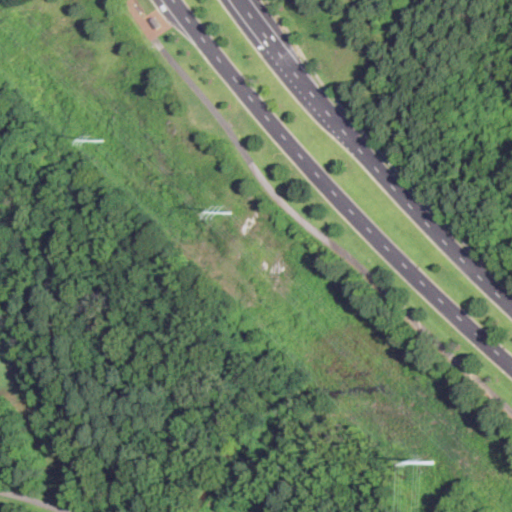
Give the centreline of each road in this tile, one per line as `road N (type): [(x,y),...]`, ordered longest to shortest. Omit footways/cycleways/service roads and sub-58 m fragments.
road 1 (secondary): [(172,0),(301,159),(511,366)]
road 2 (secondary): [(511,306),(385,178),(239,0)]
